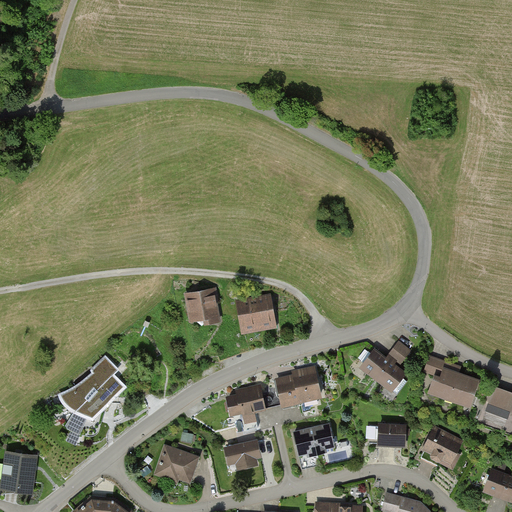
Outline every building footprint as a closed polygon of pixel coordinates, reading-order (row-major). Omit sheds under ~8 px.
[(216,290),(184,295),(189,329),(222,324),(216,290)] [(270,297),(235,303),(241,338),(276,332),(270,297)] [(387,360),(393,365),(400,370),(413,354),(400,343),(387,360)] [(360,372),(376,385),(393,365),(387,360),(377,352),(360,372)] [(82,422),(92,425),(126,391),(113,378),(119,373),(105,359),(90,373),(93,376),(76,390),(59,398),(63,408),(73,417),(82,422)] [(435,380),(428,399),(470,413),(480,384),(459,377),(462,370),(430,359),(424,376),(435,380)] [(376,385),(393,398),(409,378),(400,370),(393,365),(376,385)] [(293,380),(275,384),(280,411),(322,403),(315,369),(291,373),(293,380)] [(260,388),(236,392),(237,398),(227,400),(231,421),(243,418),(244,422),(256,420),(255,415),(265,413),(260,388)] [(511,397),(495,391),(482,427),(511,436),(511,397)] [(377,425),(378,451),(406,451),(406,425),(377,425)] [(329,426),(293,435),(299,460),(335,452),(329,426)] [(465,443),(434,429),(420,459),(451,474),(465,443)] [(257,442),(224,451),(228,470),(236,468),(237,475),(258,470),(257,463),(261,462),(257,442)] [(199,460),(165,447),(153,477),(188,490),(199,460)] [(32,498),(37,459),(5,455),(0,495),(32,498)] [(511,480),(492,473),(483,498),(502,505),(511,480)] [(511,480),(502,505),(511,508),(511,480)] [(428,511),(421,505),(386,497),(382,511),(428,511)]
